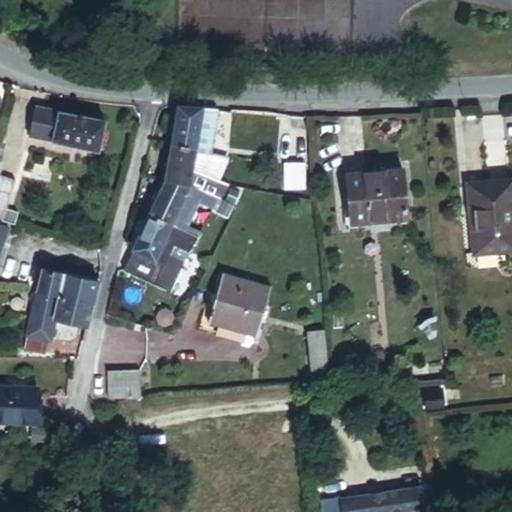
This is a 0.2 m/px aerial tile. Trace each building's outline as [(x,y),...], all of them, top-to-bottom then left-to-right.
[(29,140),(46,143),(50,121),(32,118),(29,140)] [(210,163),(215,119),(176,119),(172,159),(226,173),(227,168),(210,163)] [(46,143),(99,151),(103,127),(50,121),(46,143)] [(276,156),(289,156),(288,131),(275,131),(276,156)] [(220,196),(226,173),(172,159),(164,192),(192,201),(213,208),(220,196)] [(345,218),(401,212),(397,169),(341,174),(345,218)] [(473,246),(511,242),(511,180),(511,179),(468,183),(473,246)] [(0,231),(8,234),(20,198),(0,191),(0,231)] [(147,223),(178,232),(192,201),(164,192),(147,223)] [(120,272),(148,284),(171,244),(187,252),(196,237),(178,232),(147,223),(120,272)] [(44,274),(26,341),(48,347),(54,325),(82,333),(95,288),(44,274)] [(190,338),(238,362),(261,317),(213,292),(190,338)] [(313,402),(330,399),(322,343),(305,345),(313,402)] [(101,398),(136,398),(136,372),(101,371),(101,398)] [(0,418),(32,419),(32,385),(0,385),(0,418)] [(414,435),(450,427),(444,397),(408,405),(414,435)] [(137,511),(163,511),(145,467),(123,476),(137,511)] [(336,508),(337,511),(416,511),(414,496),(336,508)]
